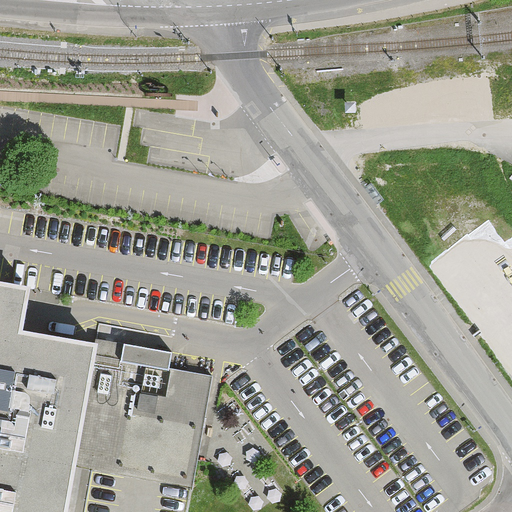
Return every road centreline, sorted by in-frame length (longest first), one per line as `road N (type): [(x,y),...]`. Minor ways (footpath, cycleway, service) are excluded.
road 1 (primary): [(298,144),(492,403)]
road 2 (primary): [(298,144),(243,68),(223,0)]
road 3 (primary): [(79,0),(223,0)]
